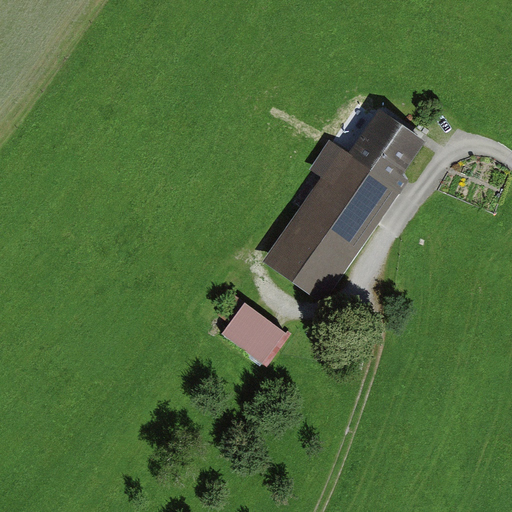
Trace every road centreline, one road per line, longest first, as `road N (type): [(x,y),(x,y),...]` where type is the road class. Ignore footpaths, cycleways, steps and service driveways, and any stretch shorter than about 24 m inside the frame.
road 1 (track): [(324,511),(372,390),(384,312),(380,284)]
road 2 (track): [(245,260),(282,302),(303,311),(370,301),(380,284)]
